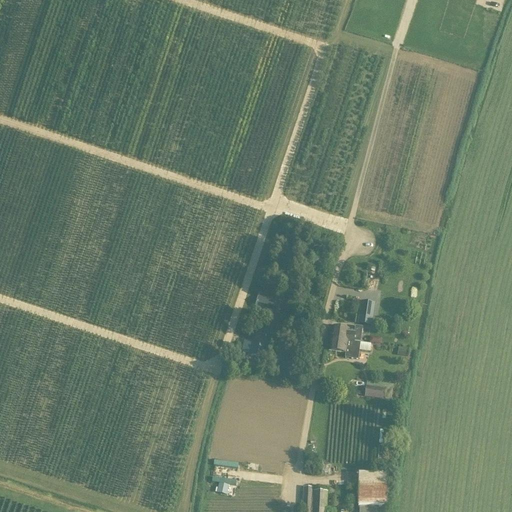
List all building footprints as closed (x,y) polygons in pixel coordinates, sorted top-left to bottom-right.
[(369,286),(368,291),(375,292),(377,281),(368,280),(367,286),(369,286)] [(255,309),(277,314),(280,304),(257,299),(255,309)] [(374,314),(360,311),(356,325),(371,328),(374,314)] [(271,338),(275,325),(258,321),(255,334),(271,338)] [(331,328),(330,340),(360,344),(362,328),(355,327),(354,332),(349,332),(349,331),(331,328)] [(244,355),(264,360),(269,340),(255,336),(252,349),(246,347),(244,355)] [(360,344),(330,340),(328,352),(345,355),(345,359),(358,361),(360,344)] [(385,401),(387,390),(366,387),(364,398),(385,401)] [(388,476),(358,476),(358,508),(360,508),(359,511),(384,511),(384,509),(387,509),(388,476)] [(327,493),(326,493),(315,493),(315,489),(303,489),(301,511),(326,511),(326,506),(327,493)]
